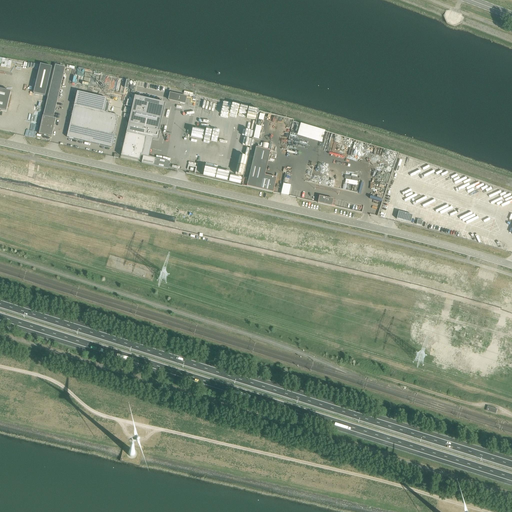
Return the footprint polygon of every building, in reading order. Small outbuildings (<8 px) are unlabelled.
[(40,65),(33,94),(45,96),(52,67),(40,65)] [(53,119),(65,68),(55,65),(43,116),(53,119)] [(0,110),(6,112),(11,92),(0,89),(0,110)] [(169,101),(184,104),(185,97),(186,97),(171,93),(169,101)] [(74,106),(67,138),(111,148),(118,116),(104,113),(74,106)] [(56,119),(53,119),(43,116),(39,134),(52,137),(56,119)] [(322,142),(325,130),(301,123),(297,136),(322,142)] [(121,156),(139,160),(141,155),(142,155),(146,138),(126,133),(121,156)] [(256,148),(247,187),(273,193),(276,178),(263,175),(269,151),(256,148)] [(143,156),(141,163),(168,170),(170,162),(143,156)] [(274,192),(289,195),(291,185),(283,183),(282,188),(281,188),(283,181),(277,180),(275,187),(274,192)] [(318,203),(317,203),(331,207),(332,206),(332,203),(335,204),(336,201),(333,200),(333,199),(319,196),(318,202),(318,203)] [(398,212),(396,219),(410,223),(412,215),(398,212)]
